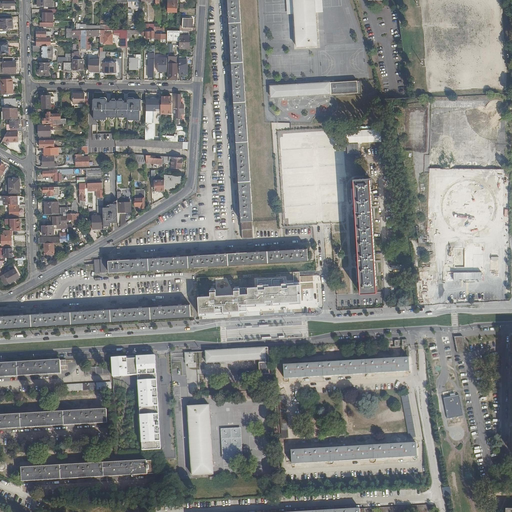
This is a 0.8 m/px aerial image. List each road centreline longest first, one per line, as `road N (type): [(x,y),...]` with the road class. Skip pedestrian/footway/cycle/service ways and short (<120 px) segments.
road 1 (tertiary): [(511,310),(0,341)]
road 2 (unclassified): [(35,281),(189,187),(197,87)]
road 3 (residential): [(184,511),(440,495)]
road 4 (tertiary): [(162,344),(412,328)]
road 5 (residential): [(284,472),(416,464),(414,378)]
road 6 (residential): [(505,347),(466,356),(490,483),(511,483)]
road 7 (residential): [(197,87),(27,85)]
road 8 (tertiary): [(0,355),(162,344)]
road 9 (residential): [(138,481),(13,489)]
road 10 (residential): [(290,385),(414,378)]
